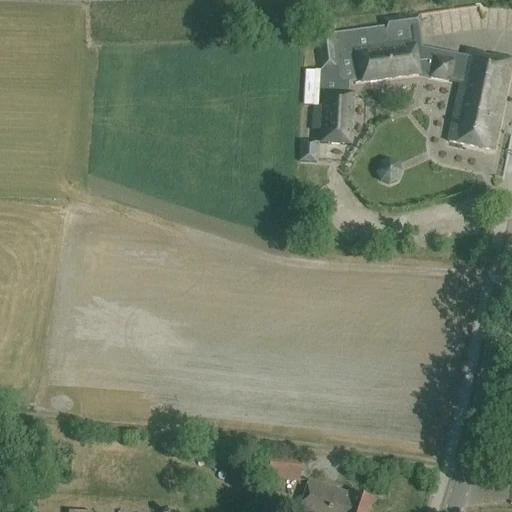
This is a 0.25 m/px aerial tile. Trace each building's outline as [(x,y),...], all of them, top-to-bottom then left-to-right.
[(493,151),(511,60),(467,51),(466,57),(422,48),(419,27),(421,27),(419,15),(383,20),(384,26),(332,33),(331,27),(315,29),(321,70),(335,68),(337,80),(342,84),(355,82),(355,84),(418,75),(417,63),(432,67),(430,78),(449,83),(450,78),(461,80),(448,142),(493,151)] [(350,146),(352,96),(324,94),(323,107),(313,107),(312,130),(322,131),(321,144),(350,146)] [(317,143),(300,142),(299,162),(316,163),(317,143)] [(383,176),(394,184),(402,173),(390,165),(383,176)] [(299,483),(301,461),(270,459),(267,480),(299,483)] [(368,511),(372,501),(348,492),(348,493),(309,479),(299,506),(314,511),(368,511)]
